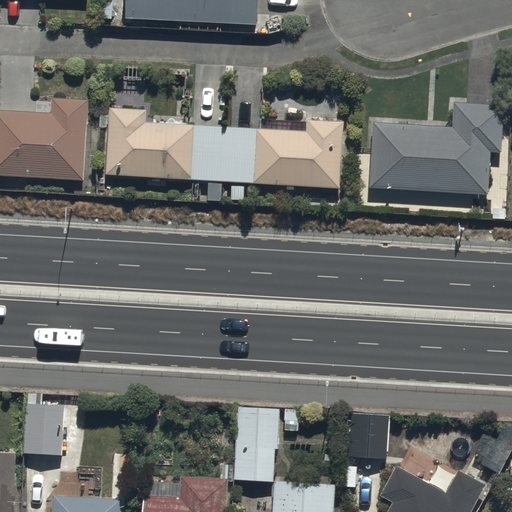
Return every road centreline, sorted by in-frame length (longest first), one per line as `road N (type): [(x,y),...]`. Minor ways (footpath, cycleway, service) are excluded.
road 1 (primary): [(0,257),(511,287)]
road 2 (primary): [(511,351),(0,322)]
